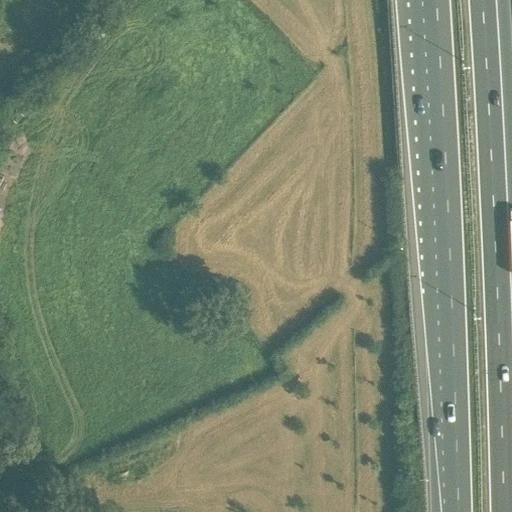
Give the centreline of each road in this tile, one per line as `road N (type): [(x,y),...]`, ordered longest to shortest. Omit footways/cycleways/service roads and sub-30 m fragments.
road 1 (motorway): [(428,0),(449,511)]
road 2 (motorway): [(511,511),(490,0)]
